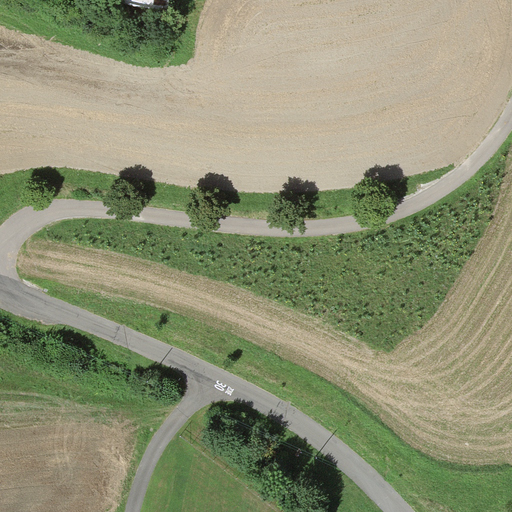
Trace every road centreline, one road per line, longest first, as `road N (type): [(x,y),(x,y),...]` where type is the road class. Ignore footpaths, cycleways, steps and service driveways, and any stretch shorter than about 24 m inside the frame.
road 1 (track): [(511,109),(461,174),(357,226),(302,231),(69,210),(18,232),(0,255)]
road 2 (unclassified): [(0,282),(271,406),(399,511)]
